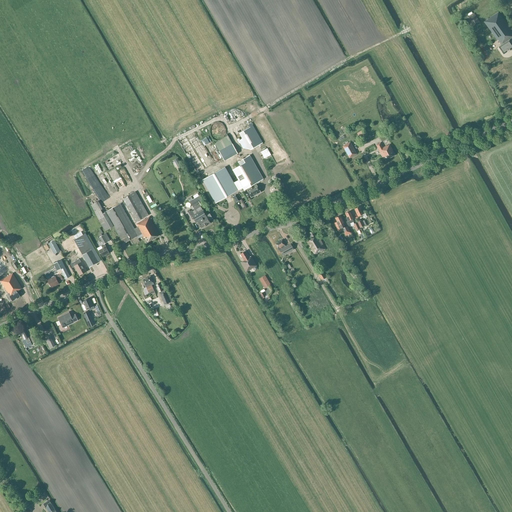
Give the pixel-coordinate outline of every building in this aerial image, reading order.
[(501,45),(499,47),(503,54),(511,48),(511,43),(509,40),(511,37),(511,32),(498,12),(484,22),(498,42),(499,42),(501,45)] [(466,18),(471,26),(479,22),(474,13),(466,18)] [(225,134),(225,132),(225,131),(225,129),(224,128),(223,127),(222,126),(221,125),(219,125),(218,124),(216,125),(215,125),(214,126),(213,126),(212,128),(211,129),(210,130),(210,132),(210,133),(211,135),(211,136),(212,137),(213,138),(214,139),(216,139),(217,140),(219,140),(220,139),(222,138),(223,138),(224,136),(225,135),(225,134)] [(251,150),(263,143),(253,126),(239,133),(248,149),(251,150)] [(221,150),(234,142),(230,135),(216,142),(221,150)] [(357,154),(350,142),(342,146),(349,158),(357,154)] [(224,161),(238,153),(232,144),(219,152),(224,161)] [(386,160),(394,156),(392,151),(393,150),(390,145),(387,146),(383,148),(381,144),(377,146),(383,157),(383,156),(386,160)] [(261,152),(264,159),(271,155),(267,148),(261,152)] [(199,153),(200,157),(196,158),(197,161),(200,160),(202,169),(206,168),(202,152),(199,153)] [(225,167),(202,180),(216,203),(243,188),(244,190),(246,189),(251,197),(260,192),(256,185),(253,187),(252,185),(263,179),(249,156),(238,162),(240,165),(232,170),(237,177),(239,180),(234,183),(232,180),(225,167)] [(86,174),(83,175),(89,190),(93,188),(86,174)] [(118,185),(112,187),(114,194),(121,192),(118,185)] [(109,197),(103,187),(98,189),(103,200),(109,197)] [(160,235),(135,192),(119,201),(120,204),(106,212),(105,211),(104,212),(98,201),(91,205),(105,231),(113,226),(124,244),(142,234),(144,238),(145,237),(147,242),(160,235)] [(203,200),(200,196),(190,202),(192,206),(195,210),(192,211),(194,214),(192,216),(196,223),(198,222),(201,228),(210,223),(209,221),(212,218),(209,214),(206,216),(200,206),(201,205),(199,202),(203,200)] [(364,213),(362,210),(361,211),(359,207),(355,209),(358,216),(359,216),(360,219),(363,217),(364,218),(367,217),(365,213),(364,213)] [(350,211),(345,213),(347,217),(346,218),(348,221),(346,222),(348,227),(351,226),(350,224),(354,222),(352,219),(353,219),(350,211)] [(343,223),(340,216),(336,218),(337,222),(335,223),(339,232),(343,230),(345,233),(350,231),(347,226),(345,227),(343,224),(343,223)] [(312,239),(306,242),(313,256),(318,254),(317,253),(321,251),(325,249),(318,235),(317,236),(316,235),(316,234),(314,230),(308,233),(311,237),(312,239)] [(89,267),(101,260),(86,233),(74,240),(89,267)] [(305,244),(302,238),(297,241),(302,249),(305,248),(303,245),(305,244)] [(294,250),(291,244),(285,247),(282,240),(275,244),(279,251),(280,250),(282,255),(294,250)] [(54,254),(60,251),(54,241),(48,244),(54,254)] [(104,244),(102,246),(97,249),(98,251),(100,254),(101,253),(102,257),(109,253),(104,244)] [(257,266),(251,256),(249,257),(245,251),(240,254),(244,261),(241,262),(246,272),(257,266)] [(73,268),(75,267),(79,275),(86,271),(79,259),(71,264),(73,268)] [(62,273),(65,277),(65,279),(70,277),(61,260),(54,263),(57,271),(60,269),(62,273)] [(321,280),(326,277),(321,269),(316,272),(321,280)] [(65,277),(62,273),(55,277),(48,280),(51,287),(59,284),(58,282),(63,279),(62,278),(65,277)] [(13,274),(1,281),(8,293),(5,295),(9,301),(12,300),(13,301),(20,297),(17,291),(22,288),(13,274)] [(150,276),(143,280),(146,287),(150,295),(155,293),(151,285),(153,284),(150,276)] [(269,279),(265,282),(271,293),(275,290),(269,279)] [(164,290),(163,290),(159,292),(164,305),(170,303),(173,302),(170,297),(168,293),(166,294),(164,290)] [(89,299),(83,301),(88,311),(89,312),(97,308),(94,303),(91,304),(89,299)] [(88,311),(83,313),(89,327),(94,325),(89,312),(88,311)] [(78,320),(75,314),(71,316),(69,312),(58,318),(62,327),(78,320)] [(31,342),(25,330),(19,332),(23,340),(22,340),(26,348),(32,345),(31,342)] [(30,337),(34,346),(38,344),(33,335),(30,337)] [(55,346),(50,335),(44,338),(50,349),(55,346)] [(56,511),(49,501),(44,504),(46,508),(46,507),(48,511),(56,511)]
